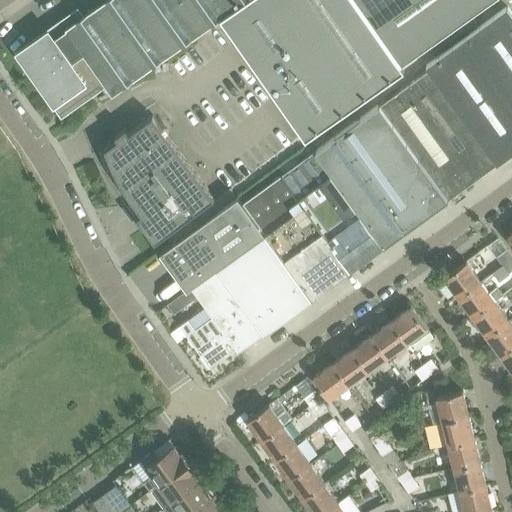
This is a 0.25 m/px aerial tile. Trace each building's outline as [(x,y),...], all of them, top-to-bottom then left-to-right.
[(78,8),(16,51),(16,52),(61,116),(106,85),(109,89),(112,94),(220,18),(221,18),(246,0),(106,0),(84,16),(78,8)] [(352,0),(246,0),(221,18),(305,139),(404,70),(400,65),(399,66),(352,0)] [(352,0),(399,66),(400,65),(431,43),(465,18),(470,15),(490,0),(352,0)] [(439,55),(426,65),(428,69),(497,163),(511,151),(511,13),(507,6),(478,27),(439,55)] [(431,43),(439,55),(478,27),(470,15),(465,18),(431,43)] [(428,69),(379,105),(448,199),(497,163),(428,69)] [(378,103),(314,150),(383,246),(448,199),(379,105),(378,103)] [(117,137),(104,147),(111,166),(121,184),(132,201),(141,213),(136,217),(155,242),(214,197),(152,114),(129,132),(125,127),(114,135),(117,137)] [(314,150),(282,174),(351,269),(383,246),(314,150)] [(282,174),(242,203),(265,233),(312,298),(351,269),(282,174)] [(237,196),(159,253),(165,260),(186,290),(191,288),(205,277),(217,269),(216,268),(265,233),(242,203),(237,196)] [(265,233),(216,268),(217,269),(263,333),(312,298),(265,233)] [(511,255),(507,249),(496,257),(502,265),(511,258),(511,255)] [(511,258),(502,265),(508,273),(511,270),(511,258)] [(466,262),(444,277),(459,297),(480,282),(466,262)] [(502,265),(493,272),(499,281),(509,274),(508,273),(502,265)] [(205,277),(191,288),(199,299),(205,307),(212,317),(235,349),(238,352),(263,333),(217,269),(205,277)] [(480,282),(459,297),(459,298),(473,317),(494,301),(494,300),(502,294),(497,286),(488,293),(480,282)] [(494,301),(473,317),(487,336),(508,320),(494,301)] [(188,319),(179,326),(186,336),(209,368),(235,349),(212,317),(205,307),(188,319)] [(411,307),(391,321),(406,343),(407,342),(412,350),(432,336),(426,328),(411,307)] [(511,325),(508,320),(487,336),(501,355),(511,347),(511,325)] [(391,321),(372,335),(387,356),(406,343),(391,321)] [(186,336),(179,326),(170,332),(177,342),(186,336)] [(372,335),(352,349),(368,370),(387,356),(372,335)] [(511,347),(501,355),(511,370),(511,347)] [(352,349),(333,363),(348,384),(368,370),(352,349)] [(430,359),(423,365),(430,375),(437,369),(430,359)] [(333,363),(313,377),(328,399),(348,384),(333,363)] [(423,365),(415,371),(422,380),(430,375),(423,365)] [(393,386),(384,393),(391,403),(400,396),(393,386)] [(427,399),(426,399),(433,424),(443,422),(469,415),(463,390),(433,397),(427,399)] [(313,391),(304,398),(310,405),(319,399),(313,391)] [(384,393),(376,399),(383,409),(391,403),(384,393)] [(319,399),(310,405),(315,413),(324,407),(319,399)] [(268,405),(247,420),(261,440),(282,425),(292,418),(289,413),(285,409),(276,416),(268,405)] [(353,415),(345,421),(352,431),(360,425),(353,415)] [(469,415),(443,422),(449,445),(475,438),(469,415)] [(375,422),(364,430),(371,440),(376,446),(377,447),(385,441),(387,440),(375,422)] [(301,438),(306,447),(331,434),(326,424),(301,438)] [(282,425),(261,440),(274,459),(296,444),(282,425)] [(341,430),(332,436),(337,444),(346,437),(341,430)] [(346,437),(337,444),(343,452),(352,445),(346,437)] [(475,438),(449,445),(454,468),(480,462),(475,438)] [(169,439),(153,451),(158,457),(174,446),(169,439)] [(385,441),(377,447),(382,455),(389,465),(399,458),(400,458),(393,447),(393,448),(387,440),(385,441)] [(296,444),(274,459),(288,479),(310,464),(296,444)] [(141,460),(132,467),(142,481),(150,491),(188,463),(181,454),(180,454),(174,446),(158,457),(153,451),(141,460)] [(355,450),(347,456),(351,462),(360,456),(355,450)] [(399,458),(389,465),(397,477),(403,485),(411,479),(413,477),(408,469),(407,469),(399,458)] [(480,462),(454,468),(460,491),(486,485),(480,462)] [(188,463),(150,491),(162,508),(200,481),(194,473),(195,473),(188,463)] [(310,464),(288,479),(302,498),(323,483),(310,464)] [(369,469),(360,475),(365,483),(374,477),(369,469)] [(374,477),(365,483),(370,490),(379,484),(374,477)] [(411,479),(403,485),(408,493),(417,487),(419,485),(413,477),(411,479)] [(200,481),(162,508),(165,511),(193,511),(212,498),(200,481)] [(323,483),(302,498),(311,511),(324,511),(337,503),(323,483)] [(116,485),(104,493),(117,511),(122,511),(131,506),(116,485)] [(486,485),(460,491),(465,511),(476,511),(492,508),(486,485)] [(117,511),(104,493),(92,502),(99,511),(117,511)] [(222,511),(212,498),(193,511),(222,511)] [(343,511),(337,503),(324,511),(343,511)]
